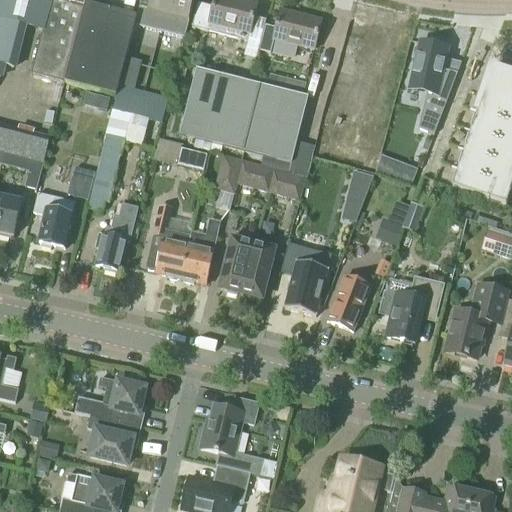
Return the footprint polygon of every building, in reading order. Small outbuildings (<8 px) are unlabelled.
[(86,0),(0,0),(0,81),(3,83),(6,70),(16,73),(27,30),(43,34),(31,78),(66,87),(86,7),(85,7),(86,0)] [(136,24),(135,27),(184,40),(188,27),(194,0),(142,0),(137,21),(136,24)] [(198,6),(192,31),(207,34),(247,45),(249,37),(257,8),(224,0),(215,0),(213,10),(198,6)] [(136,24),(137,21),(86,7),(66,87),(116,100),(119,88),(121,78),(135,27),(136,24)] [(265,29),(259,54),(270,57),(273,45),(275,45),(298,51),(313,55),(321,25),(281,14),(276,32),(265,29)] [(420,47),(410,92),(426,96),(418,133),(434,139),(457,77),(442,73),(445,62),(448,50),(446,47),(434,44),(431,46),(431,49),(420,47)] [(187,73),(175,70),(168,97),(173,99),(179,100),(181,92),(182,92),(187,73)] [(511,78),(495,73),(495,74),(500,76),(494,93),(485,90),(487,86),(486,85),(476,114),(478,114),(452,191),(506,209),(511,189),(511,78)] [(290,168),(307,102),(197,74),(180,140),(290,168)] [(121,78),(119,88),(131,91),(134,92),(137,82),(121,78)] [(268,90),(268,92),(302,101),(302,99),(305,87),(293,84),(271,79),(268,90)] [(119,88),(116,100),(112,114),(87,212),(100,215),(103,213),(105,205),(108,206),(124,146),(142,151),(148,123),(161,126),(168,101),(134,92),(131,91),(119,88)] [(101,100),(98,112),(107,115),(111,102),(101,100)] [(50,142),(50,140),(0,127),(0,154),(24,161),(43,167),(44,163),(46,164),(52,142),(50,142)] [(177,169),(203,175),(207,157),(181,151),(177,169)] [(0,167),(21,173),(24,161),(0,154),(0,167)] [(234,198),(237,187),(236,187),(242,165),(223,160),(218,182),(223,184),(220,194),(234,198)] [(24,161),(21,173),(29,175),(25,190),(36,193),(43,167),(24,161)] [(236,187),(237,187),(267,196),(273,174),(242,165),(236,187)] [(411,187),(416,174),(404,169),(399,182),(411,187)] [(88,204),(95,177),(74,171),(67,199),(88,204)] [(273,174),(267,196),(299,204),(305,182),(273,174)] [(353,175),(349,191),(367,195),(373,180),(353,175)] [(74,206),(37,197),(33,216),(43,219),(36,247),(67,253),(74,220),(71,220),(74,206)] [(0,237),(13,240),(21,205),(0,199),(0,237)] [(396,205),(388,224),(402,230),(407,216),(409,210),(396,205)] [(409,210),(407,216),(419,221),(423,211),(410,207),(409,210)] [(128,245),(136,212),(122,209),(119,223),(114,222),(111,234),(106,233),(105,239),(100,238),(96,252),(99,252),(95,270),(119,276),(126,245),(128,245)] [(156,277),(168,280),(169,283),(176,284),(178,283),(181,283),(191,240),(190,240),(167,234),(170,220),(172,212),(160,209),(153,239),(164,242),(156,277)] [(194,286),(206,289),(220,227),(209,224),(206,240),(191,237),(190,240),(191,240),(181,283),(184,284),(183,286),(194,288),(194,286)] [(388,224),(380,243),(395,249),(401,231),(402,230),(388,224)] [(511,261),(511,241),(487,233),(480,253),(511,263),(511,261)] [(238,299),(240,300),(254,243),(234,238),(233,244),(232,244),(220,292),(227,294),(226,297),(237,300),(238,299)] [(261,302),(273,254),(262,251),(264,245),(254,243),(240,300),(243,300),(243,301),(254,304),(255,301),(261,302)] [(288,247),(280,276),(293,279),(284,312),(315,320),(331,259),(288,247)] [(371,290),(344,280),(326,325),(353,335),(365,304),(371,290)] [(437,315),(444,288),(414,281),(412,289),(389,283),(386,295),(383,295),(378,316),(390,319),(385,341),(415,348),(424,312),(437,315)] [(469,317),(455,313),(444,356),(477,364),(486,325),(501,329),(503,329),(511,290),(511,284),(511,286),(509,295),(476,287),(469,317)] [(504,370),(511,372),(511,290),(503,329),(501,329),(499,341),(510,344),(504,370)] [(0,403),(15,407),(19,393),(2,390),(6,373),(13,375),(16,363),(7,360),(6,364),(0,362),(0,403)] [(90,420),(141,432),(144,419),(139,418),(144,393),(100,382),(98,391),(106,393),(99,422),(90,420)] [(205,435),(200,453),(219,458),(216,470),(260,480),(274,483),(277,468),(263,465),(234,458),(242,426),(253,429),(258,409),(235,403),(232,415),(214,410),(209,434),(208,436),(205,435)] [(49,409),(33,406),(30,423),(45,426),(49,409)] [(138,445),(141,432),(90,420),(87,433),(96,436),(90,460),(126,469),(132,444),(138,445)] [(43,428),(30,424),(26,440),(40,443),(43,428)] [(38,458),(55,462),(58,449),(41,445),(38,458)] [(51,464),(38,460),(35,474),(48,477),(51,464)] [(321,498),(317,511),(374,511),(378,494),(390,497),(394,479),(383,476),(342,467),(335,500),(321,498)] [(236,509),(244,504),(250,478),(217,470),(213,487),(189,481),(181,511),(229,511),(231,508),(236,509)] [(63,503),(60,511),(116,511),(121,490),(68,478),(66,486),(75,488),(71,505),(63,503)] [(425,500),(425,498),(404,493),(399,511),(469,511),(473,497),(450,491),(448,501),(445,501),(444,505),(425,500)] [(492,511),(494,502),(473,497),(469,511),(492,511)]
